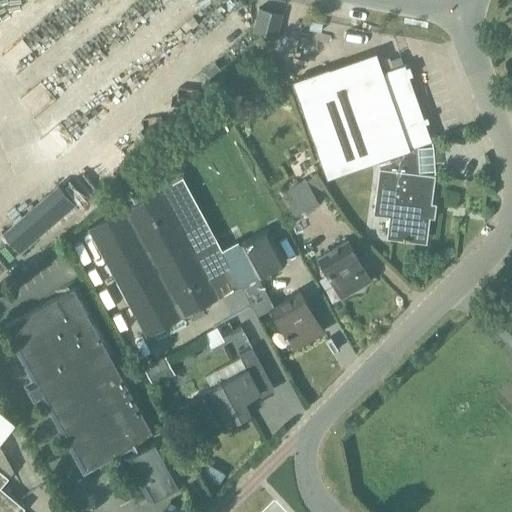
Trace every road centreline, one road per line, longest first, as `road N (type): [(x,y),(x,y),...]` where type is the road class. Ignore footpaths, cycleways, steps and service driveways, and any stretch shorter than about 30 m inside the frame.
road 1 (unclassified): [(315,426),(495,248),(511,215)]
road 2 (unclassified): [(511,158),(474,61),(467,13)]
road 3 (unclassified): [(226,511),(315,426)]
